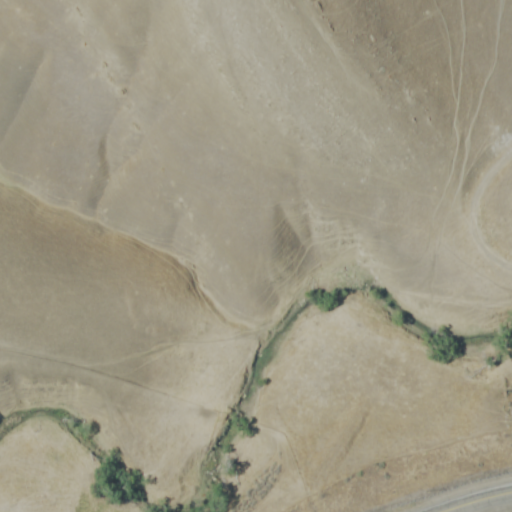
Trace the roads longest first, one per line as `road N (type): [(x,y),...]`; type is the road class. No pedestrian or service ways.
road 1 (tertiary): [(511,470),(377,511)]
road 2 (track): [(511,153),(481,187),(473,210),(483,246),(511,263)]
